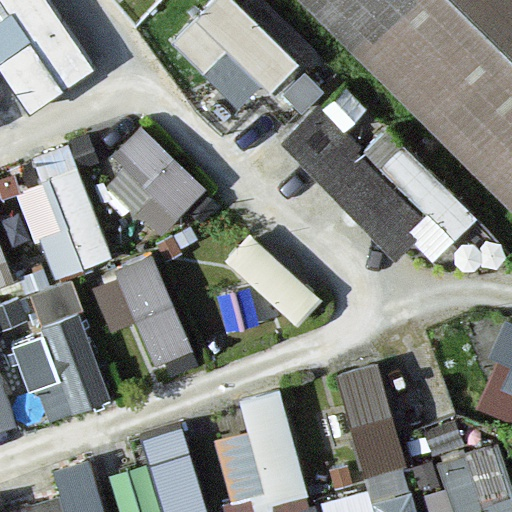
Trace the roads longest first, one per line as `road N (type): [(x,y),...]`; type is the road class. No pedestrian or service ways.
road 1 (residential): [(0,472),(396,316)]
road 2 (residential): [(139,73),(396,316)]
road 3 (residential): [(139,73),(0,131)]
road 4 (residential): [(396,316),(490,293),(511,302)]
